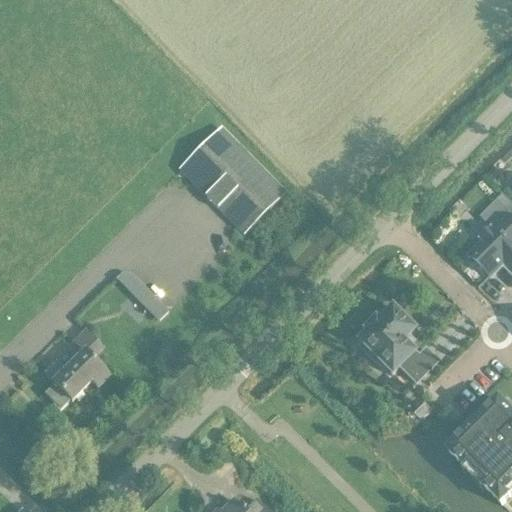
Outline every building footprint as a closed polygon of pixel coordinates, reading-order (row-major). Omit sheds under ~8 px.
[(219,132),(178,174),(241,237),(242,238),(283,197),(219,132)] [(478,252),(470,260),(489,279),(498,270),(499,271),(503,267),(511,275),(511,222),(509,219),(494,234),(493,233),(482,244),(483,245),(480,248),(479,250),(479,251),(478,252)] [(136,284),(131,279),(125,276),(120,277),(116,281),(127,292),(136,284)] [(160,323),(168,315),(157,305),(149,313),(160,323)] [(413,333),(391,310),(376,325),(374,322),(362,333),(365,336),(357,345),(365,353),(363,356),(374,367),(376,364),(391,378),(399,371),(415,387),(437,365),(425,353),(418,360),(402,344),(413,333)] [(68,403),(70,404),(90,384),(96,390),(108,378),(90,361),(100,351),(83,333),(71,345),(81,354),(63,373),(55,365),(42,377),(52,387),(43,397),(58,412),(68,403)] [(511,415),(500,404),(480,423),(483,426),(471,438),(468,435),(449,455),(502,508),(511,497),(511,415)] [(423,406),(413,416),(420,424),(431,414),(423,406)] [(264,511),(256,503),(246,511),(243,511),(242,510),(241,511),(233,504),(225,511),(264,511)]
